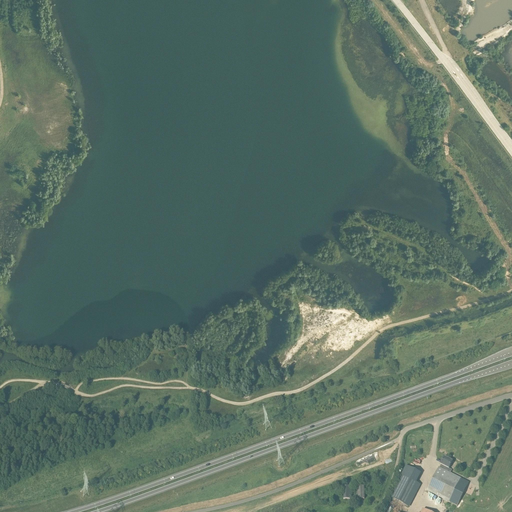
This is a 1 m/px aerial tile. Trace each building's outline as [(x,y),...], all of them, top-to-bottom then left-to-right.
[(444,457),(440,465),(449,469),(453,461),(444,457)] [(427,491),(455,505),(467,482),(439,468),(427,491)] [(408,507),(419,485),(415,482),(408,479),(397,502),(408,507)] [(343,487),(343,500),(351,499),(351,487),(343,487)] [(364,487),(356,487),(356,499),(364,499),(364,487)]
